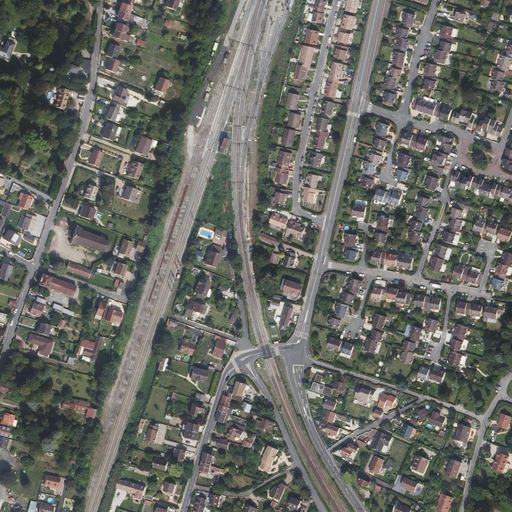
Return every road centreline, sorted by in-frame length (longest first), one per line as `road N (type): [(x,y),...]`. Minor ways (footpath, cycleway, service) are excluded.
road 1 (unclassified): [(34,266),(85,111),(101,0)]
road 2 (residential): [(335,0),(296,165),(293,212),(328,225)]
road 3 (unknown): [(229,232),(234,116),(247,45),(242,1)]
road 4 (residential): [(319,263),(489,296)]
road 5 (unclassified): [(246,358),(226,376),(191,484)]
road 6 (residential): [(293,354),(421,397)]
road 7 (residential): [(328,225),(356,103)]
road 8 (residential): [(435,0),(401,118)]
road 9 (residential): [(298,466),(246,358)]
